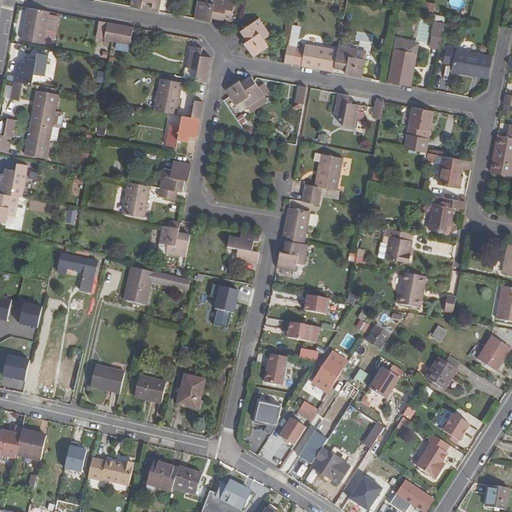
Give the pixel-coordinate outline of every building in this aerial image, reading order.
[(152,8),(160,10),(161,0),(131,0),(131,6),(141,8),(142,1),(153,3),(152,8)] [(198,1),(195,18),(211,22),(212,18),(224,20),(231,21),(235,0),(207,0),(207,2),(198,1)] [(435,12),(437,3),(427,2),(425,10),(435,12)] [(44,44),(46,32),(50,15),(50,12),(27,8),(21,39),(44,44)] [(59,17),(50,15),(46,32),(56,34),(59,17)] [(254,57),(255,56),(269,47),(264,40),(271,34),(260,18),(241,31),(247,41),(244,43),(254,57)] [(96,38),(114,42),(118,24),(99,21),(96,38)] [(443,38),(445,23),(434,21),(431,36),(433,36),(440,37),(443,38)] [(128,52),(134,27),(118,24),(114,42),(117,43),(116,49),(128,52)] [(289,45),(288,45),(284,63),(293,65),(296,48),(300,26),(293,25),(289,45)] [(433,36),(430,48),(438,49),(440,37),(433,36)] [(397,40),(396,49),(414,52),(410,69),(414,70),(417,54),(419,44),(397,40)] [(305,50),(302,67),(334,72),(334,69),(338,49),(306,43),(305,50)] [(198,70),(196,80),(198,81),(207,82),(212,58),(201,56),(202,49),(197,48),(192,46),(191,46),(187,68),(198,70)] [(338,46),(338,49),(334,69),(346,71),(346,74),(362,77),(365,59),(357,58),(358,50),(338,46)] [(296,48),(293,65),(302,67),(305,50),(296,48)] [(452,71),(488,78),(492,56),(447,48),(446,48),(444,48),(442,60),(444,61),(443,63),(453,64),(452,71)] [(396,49),(389,82),(411,87),(414,70),(410,69),(414,52),(396,49)] [(357,58),(365,59),(367,51),(358,50),(357,58)] [(22,83),(32,85),(34,74),(45,76),(49,55),(38,53),(37,60),(25,58),(24,64),(17,63),(14,82),(22,83)] [(184,77),(196,80),(198,70),(187,68),(186,67),(184,77)] [(226,90),(230,96),(236,105),(243,100),(251,112),(268,101),(266,99),(271,96),(263,84),(259,87),(252,77),(242,83),(240,81),(226,90)] [(154,110),(177,114),(183,83),(160,79),(154,110)] [(22,83),(14,82),(10,99),(19,100),(22,83)] [(307,87),(298,86),(295,102),(294,102),(293,108),(298,109),(300,103),(304,104),(307,87)] [(30,123),(53,128),(56,113),(59,95),(36,91),(30,123)] [(348,103),(350,95),(338,93),(334,114),(345,116),(343,126),(354,129),(356,119),(363,120),(364,113),(361,112),(362,106),(359,105),(348,103)] [(200,119),(203,102),(195,100),(192,118),(200,119)] [(244,117),(251,112),(243,100),(236,105),(244,117)] [(379,101),(376,100),(374,108),(373,117),(382,119),(385,103),(379,101)] [(271,106),(268,101),(251,112),(255,117),(271,106)] [(405,148),(426,153),(433,111),(413,107),(405,148)] [(64,115),(56,113),(53,128),(59,129),(61,130),(64,115)] [(190,136),(197,138),(200,119),(192,118),(182,116),(180,126),(169,124),(165,145),(176,147),(177,140),(189,142),(190,136)] [(18,121),(7,119),(4,136),(15,138),(18,121)] [(53,128),(30,123),(24,154),(48,159),(52,140),(56,141),(59,129),(53,128)] [(511,137),(508,137),(499,135),(492,172),(511,175),(511,137)] [(475,147),(466,145),(465,153),(474,155),(475,147)] [(321,196),(338,199),(340,191),(337,190),(344,158),(321,154),(319,162),(314,186),(305,184),(304,193),(321,196)] [(457,188),(460,176),(461,168),(471,170),(472,161),(462,159),(444,156),(439,184),(457,188)] [(189,181),(192,164),(174,161),(172,169),(164,168),(160,188),(178,191),(182,192),(185,180),(189,181)] [(0,174),(0,192),(11,195),(13,185),(24,186),(28,165),(17,164),(15,171),(5,169),(3,175),(0,174)] [(145,218),(151,186),(128,182),(122,213),(145,218)] [(176,199),(178,191),(160,188),(159,196),(176,199)] [(16,216),(19,196),(11,195),(0,192),(0,222),(6,223),(7,215),(16,216)] [(321,196),(304,193),(302,201),(319,205),(321,196)] [(454,207),(464,209),(465,202),(461,200),(432,195),(431,203),(434,203),(429,230),(449,233),(454,207)] [(286,240),(304,243),(310,212),(288,208),(282,239),(286,240)] [(186,258),(190,235),(179,233),(180,230),(162,226),(159,244),(168,246),(166,254),(186,258)] [(410,240),(412,233),(389,228),(388,236),(391,236),(386,258),(408,263),(413,241),(410,240)] [(236,260),(257,264),(259,254),(252,252),(254,242),(259,243),(260,235),(241,232),(240,239),(230,237),(228,248),(238,250),(236,260)] [(280,252),(277,267),(295,270),(296,262),(305,264),(309,244),(304,243),(286,240),(284,252),(280,252)] [(511,244),(508,244),(503,272),(511,273),(511,244)] [(29,249),(23,248),(19,263),(24,264),(26,257),(27,258),(29,249)] [(61,254),(59,266),(84,272),(83,278),(80,291),(90,293),(97,262),(61,254)] [(58,273),(83,278),(84,272),(59,266),(58,273)] [(153,273),(132,268),(124,300),(146,305),(151,282),(188,291),(190,281),(153,273)] [(427,277),(404,272),(398,304),(420,308),(427,277)] [(204,276),(198,274),(196,284),(202,285),(204,276)] [(214,326),(228,329),(231,313),(233,305),(235,305),(239,291),(213,285),(210,297),(218,298),(215,309),(217,310),(214,326)] [(511,287),(503,286),(497,319),(511,321),(511,287)] [(330,300),(309,296),(306,311),(327,315),(330,300)] [(453,313),(456,298),(448,296),(444,312),(453,313)] [(0,320),(7,322),(12,301),(0,297),(0,320)] [(25,303),(20,323),(38,328),(43,307),(25,303)] [(184,316),(182,311),(175,314),(177,320),(184,316)] [(392,330),(380,322),(368,340),(381,349),(392,330)] [(312,327),(291,323),(288,338),(309,342),(312,327)] [(446,332),(439,327),(432,337),(440,342),(446,332)] [(347,334),(341,345),(350,350),(356,339),(347,334)] [(511,348),(493,336),(477,359),(496,371),(511,348)] [(303,359),(321,362),(322,351),(304,349),(303,359)] [(319,373),(334,383),(344,369),(348,362),(332,352),(328,359),(333,362),(332,365),(326,361),(319,373)] [(65,389),(74,391),(83,354),(77,353),(75,362),(72,362),(65,389)] [(288,358),(271,355),(265,382),(282,386),(288,358)] [(8,356),(3,376),(25,381),(30,361),(8,356)] [(458,369),(439,357),(426,378),(445,390),(458,369)] [(125,372),(96,366),(91,386),(120,393),(125,372)] [(400,378),(384,368),(370,389),(387,400),(400,378)] [(334,383),(319,373),(314,380),(315,385),(328,393),(334,383)] [(166,382),(140,376),(135,393),(150,397),(149,400),(161,403),(166,382)] [(204,381),(185,377),(178,404),(196,409),(198,401),(199,401),(204,381)] [(270,435),(279,422),(277,422),(281,406),(259,401),(254,422),(262,424),(263,422),(268,423),(263,431),(270,435)] [(299,414),(313,422),(321,409),(306,401),(299,414)] [(413,409),(409,406),(403,415),(408,418),(413,409)] [(471,425),(454,414),(444,430),(461,441),(471,425)] [(294,445),(306,427),(291,417),(279,436),(294,445)] [(410,421),(404,417),(397,428),(403,431),(410,421)] [(17,455),(22,430),(23,428),(16,426),(14,433),(2,431),(0,439),(0,455),(16,459),(17,455)] [(22,430),(17,455),(41,461),(46,440),(32,437),(33,433),(22,430)] [(450,445),(433,434),(429,441),(431,442),(416,465),(436,478),(442,469),(439,467),(442,462),(448,453),(446,451),(450,445)] [(360,449),(368,454),(376,440),(369,435),(360,449)] [(260,455),(280,468),(292,448),(273,436),(260,455)] [(65,469),(88,474),(94,450),(71,445),(65,469)] [(317,457),(321,450),(313,445),(303,461),(311,466),(317,457)] [(330,454),(322,449),(321,450),(317,457),(319,459),(313,467),(321,472),(326,476),(339,484),(350,467),(342,462),(330,454)] [(106,462),(93,459),(88,478),(102,481),(102,480),(129,486),(134,464),(123,461),(122,464),(122,467),(116,465),(116,463),(106,461),(106,462)] [(148,483),(172,492),(174,487),(179,470),(155,462),(148,483)] [(179,470),(174,487),(195,494),(202,474),(180,467),(179,470)] [(250,492),(232,482),(223,500),(241,509),(250,492)] [(421,492),(406,482),(390,504),(401,511),(406,511),(412,505),(423,511),(424,511),(432,500),(421,493),(421,492)] [(506,510),(509,488),(489,486),(486,507),(506,510)]
